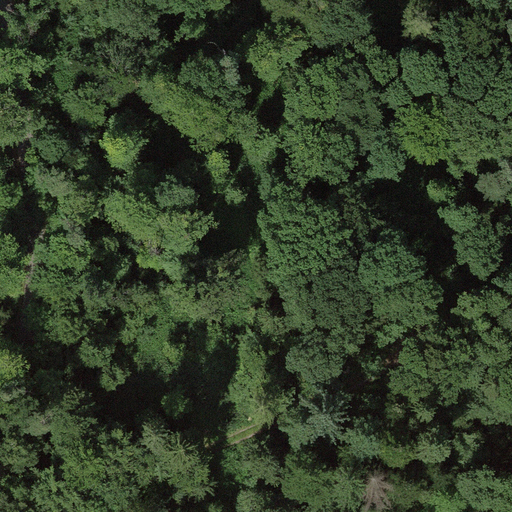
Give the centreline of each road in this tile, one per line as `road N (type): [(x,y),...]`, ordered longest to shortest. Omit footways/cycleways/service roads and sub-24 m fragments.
road 1 (track): [(80,511),(360,380),(511,273)]
road 2 (unclassified): [(1,0),(39,253),(0,430)]
road 3 (track): [(360,380),(511,409)]
